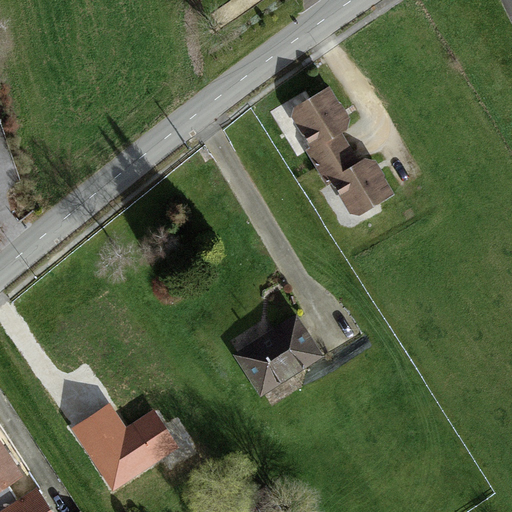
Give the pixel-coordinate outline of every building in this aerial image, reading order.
[(347,120),(327,88),(295,108),(293,114),(312,146),(307,149),(327,183),(332,180),(351,211),(358,212),(390,193),(371,161),(364,159),(358,163),(338,131),(345,127),(347,120)] [(317,353),(294,318),(239,355),(261,390),(317,353)] [(0,486),(19,474),(0,444),(0,486)] [(51,511),(36,488),(0,511),(51,511)] [(264,511),(272,511),(277,509),(265,490),(254,497),(264,511)]
